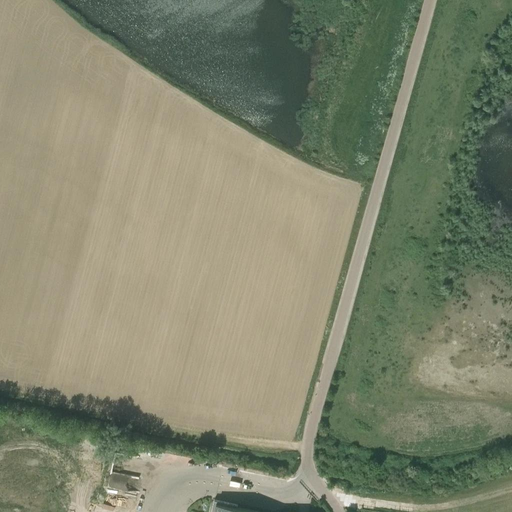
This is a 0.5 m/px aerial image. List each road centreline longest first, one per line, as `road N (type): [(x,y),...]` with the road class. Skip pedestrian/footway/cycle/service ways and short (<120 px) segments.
road 1 (track): [(306,450),(224,441),(0,389)]
road 2 (track): [(511,487),(434,509),(326,496)]
